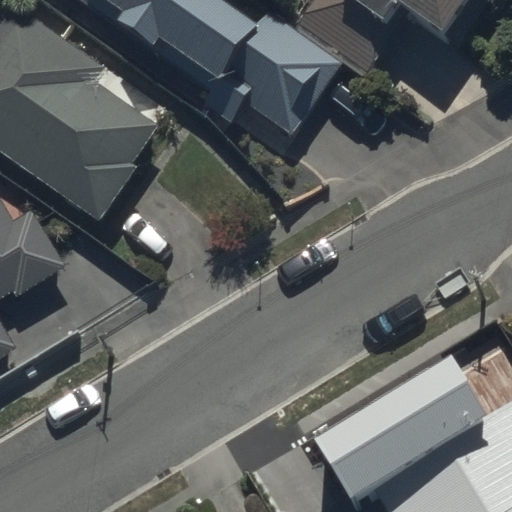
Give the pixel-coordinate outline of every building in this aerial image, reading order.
[(269,23),(257,41),(198,0),(68,0),(214,102),(205,114),(236,135),(250,114),(297,147),(346,77),(269,23)] [(497,0),(327,0),(302,35),(372,84),(409,31),(454,62),(497,0)] [(0,37),(0,161),(106,236),(168,148),(101,102),(115,82),(17,14),(3,33),(0,37)] [(42,221),(19,235),(0,202),(0,374),(26,359),(0,315),(16,306),(20,312),(77,278),(42,221)] [(380,511),(511,511),(511,402),(488,417),(452,359),(316,443),(352,502),(368,492),(380,511)]
